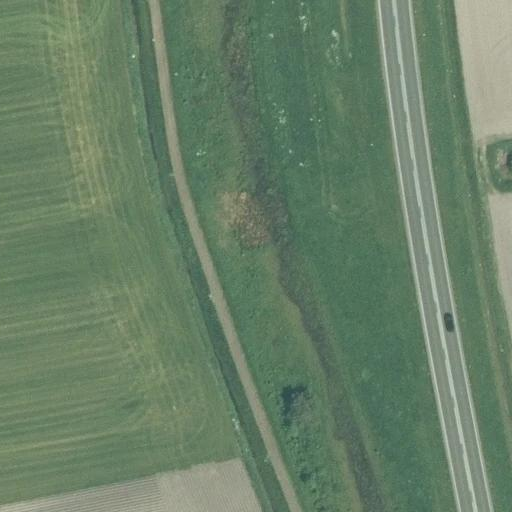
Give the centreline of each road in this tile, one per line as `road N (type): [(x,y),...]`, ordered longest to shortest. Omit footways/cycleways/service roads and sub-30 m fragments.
road 1 (track): [(147,0),(178,191),(203,287),(285,511)]
road 2 (trunk): [(474,511),(393,0)]
